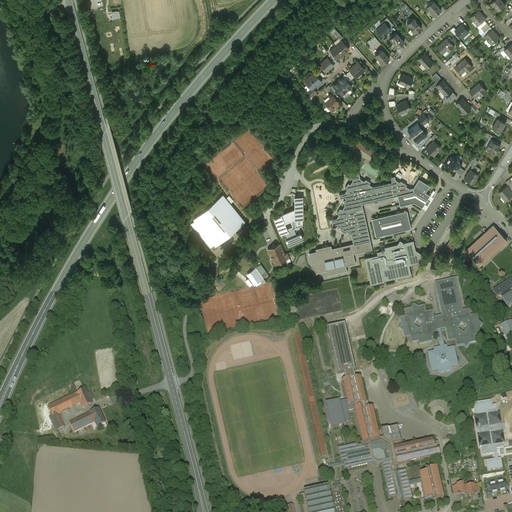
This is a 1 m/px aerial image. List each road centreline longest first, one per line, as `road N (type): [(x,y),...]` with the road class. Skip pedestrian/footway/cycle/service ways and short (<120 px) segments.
road 1 (secondary): [(203,511),(68,0)]
road 2 (primary): [(273,0),(213,64),(107,205),(0,405)]
road 3 (residential): [(414,155),(354,122),(357,106),(383,80)]
